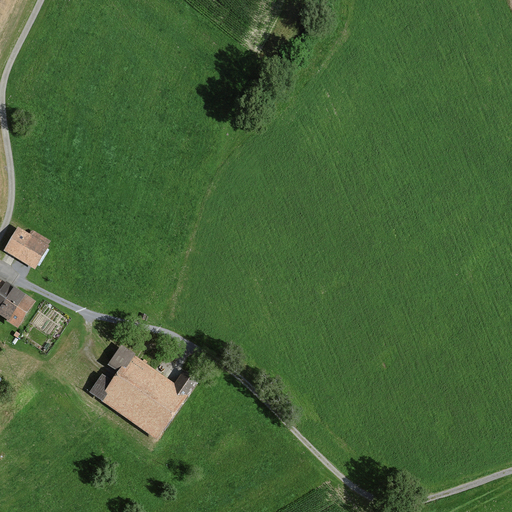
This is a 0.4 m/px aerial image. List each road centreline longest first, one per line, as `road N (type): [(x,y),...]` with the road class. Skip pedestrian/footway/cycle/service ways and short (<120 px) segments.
road 1 (track): [(0,271),(62,304),(167,334),(213,359),(354,488),(393,506),(511,471)]
road 2 (track): [(0,233),(11,189),(1,86),(40,0)]
